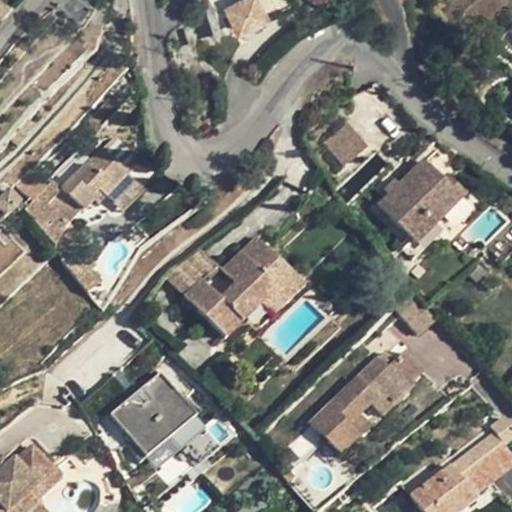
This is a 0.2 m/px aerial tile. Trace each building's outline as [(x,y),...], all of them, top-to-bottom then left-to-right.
[(237,36),(269,20),(258,0),(243,0),(224,10),(237,36)] [(447,4),(443,0),(428,0),(425,2),(434,14),(447,4)] [(400,114),(381,137),(405,157),(424,134),(400,114)] [(32,122),(27,118),(9,137),(14,142),(32,122)] [(366,151),(347,127),(324,144),(343,168),(366,151)] [(101,150),(87,163),(78,154),(39,194),(26,209),(51,245),(67,225),(82,209),(83,210),(94,199),(95,199),(92,196),(99,190),(106,196),(114,205),(135,184),(101,150)] [(405,181),(377,207),(408,238),(427,220),(434,226),(414,245),(411,242),(402,251),(412,261),(441,231),(435,225),(463,196),(446,178),(443,182),(424,162),(409,177),(412,180),(408,185),(405,181)] [(144,193),(135,184),(114,205),(122,213),(144,193)] [(99,190),(92,196),(95,199),(94,199),(98,204),(106,196),(99,190)] [(19,203),(9,191),(0,199),(0,210),(5,216),(19,203)] [(434,226),(427,220),(408,238),(411,242),(414,245),(434,226)] [(257,239),(222,272),(234,286),(221,300),(201,280),(185,296),(184,297),(225,339),(233,332),(239,339),(248,330),(241,324),(259,306),(291,275),(257,239)] [(216,266),(199,247),(186,257),(204,277),(216,266)] [(204,277),(186,257),(168,271),(165,275),(185,296),(201,280),(204,277)] [(291,275),(259,306),(271,319),(303,288),(291,275)] [(412,295),(395,309),(417,335),(434,320),(425,309),(412,295)] [(334,310),(322,298),(313,306),(324,319),(334,310)] [(259,306),(241,324),(248,330),(253,336),(271,319),(259,306)] [(379,359),(309,426),(338,456),(359,435),(348,424),(359,414),(369,404),(381,418),(414,386),(410,383),(422,371),(404,352),(393,362),(387,367),(379,359)] [(384,353),(379,359),(387,367),(393,362),(384,353)] [(126,434),(124,436),(141,465),(203,415),(178,392),(176,394),(162,376),(112,417),(126,434)] [(359,435),(361,438),(372,427),(359,414),(348,424),(359,435)] [(493,433),(433,479),(426,468),(424,468),(423,468),(400,485),(410,497),(409,497),(419,511),(460,511),(476,500),(473,497),(511,467),(511,457),(504,446),(511,439),(511,429),(503,418),(490,429),(493,433)] [(14,459),(7,466),(0,471),(0,511),(30,511),(38,505),(35,502),(28,494),(53,471),(32,446),(16,460),(14,459)] [(53,471),(28,494),(35,502),(61,480),(53,471)] [(116,493),(101,490),(100,502),(113,505),(116,493)]
